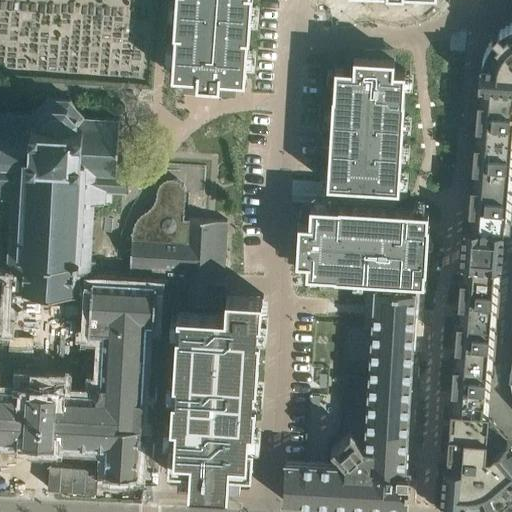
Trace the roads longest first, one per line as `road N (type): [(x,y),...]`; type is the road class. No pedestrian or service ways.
road 1 (residential): [(475,18),(434,511)]
road 2 (residential): [(267,511),(297,96)]
road 3 (residential): [(302,28),(411,32),(462,23)]
road 4 (residential): [(297,96),(214,114),(154,155)]
